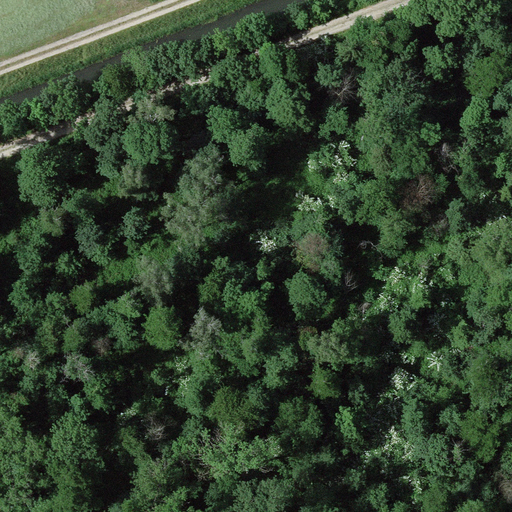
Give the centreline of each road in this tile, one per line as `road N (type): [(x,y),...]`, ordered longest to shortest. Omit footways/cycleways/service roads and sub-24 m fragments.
road 1 (track): [(0,151),(404,0)]
road 2 (track): [(0,69),(183,0)]
